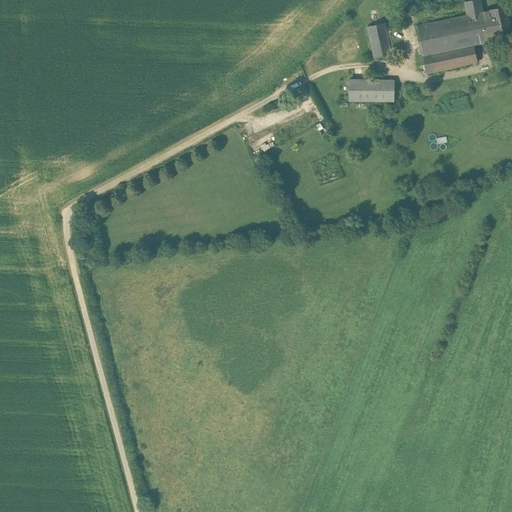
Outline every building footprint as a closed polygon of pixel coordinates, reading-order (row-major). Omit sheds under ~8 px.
[(468,15),(481,12),(478,0),(474,0),(465,2),(468,15)] [(489,11),(496,41),(511,38),(505,7),(489,10),(489,11)] [(496,41),(489,11),(481,12),(487,42),(496,41)] [(422,56),(473,45),(487,42),(481,12),(468,15),(415,26),(422,56)] [(385,23),(367,27),(374,58),(392,54),(386,30),(385,23)] [(473,45),(422,56),(426,73),(477,62),(473,45)] [(394,81),(349,80),(348,100),(394,101),(394,81)]
